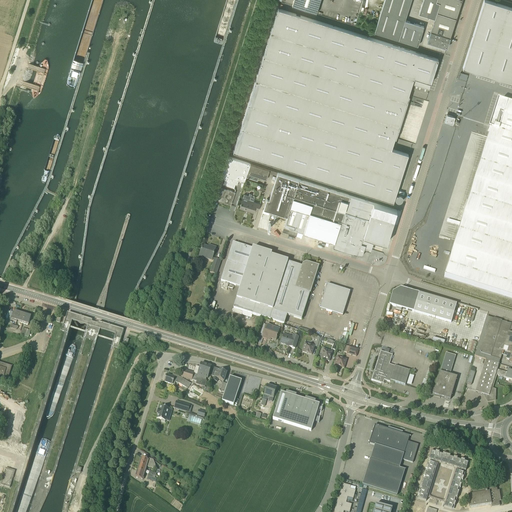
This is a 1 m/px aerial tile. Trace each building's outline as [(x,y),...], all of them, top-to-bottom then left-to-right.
[(293,0),(292,6),(316,13),(320,0),(293,0)] [(418,46),(424,26),(405,20),(411,0),(384,0),(375,32),(418,46)] [(461,0),(422,0),(419,13),(435,18),(427,42),(447,48),(461,0)] [(511,3),(501,0),(481,0),(468,45),(461,67),(511,83),(511,3)] [(396,138),(409,96),(409,95),(408,95),(411,85),(412,84),(429,89),(438,59),(358,34),(278,9),(254,85),(252,92),(249,103),(233,151),(393,202),(408,154),(391,149),(395,138),(396,138)] [(444,277),(511,298),(511,104),(499,100),(470,194),(469,198),(444,277)] [(453,122),(455,115),(448,113),(446,120),(453,122)] [(235,184),(237,185),(239,180),(245,182),(246,177),(250,164),(227,156),(220,178),(225,180),(223,185),(234,188),(235,184)] [(250,164),(246,177),(257,181),(259,177),(266,180),(269,170),(250,164)] [(278,173),(276,176),(269,199),(267,199),(264,208),(287,216),(299,179),(278,173)] [(330,189),(299,179),(287,216),(282,231),(296,235),(297,231),(303,233),(310,213),(322,216),(330,189)] [(235,192),(227,190),(220,187),(216,200),(220,201),(220,200),(227,202),(226,203),(230,205),(235,192)] [(349,195),(330,189),(322,216),(341,222),(349,195)] [(258,210),(260,204),(252,201),(252,203),(249,202),(251,196),(251,197),(252,194),(249,193),(249,195),(244,194),(240,208),(253,212),(254,209),(258,210)] [(333,247),(362,256),(364,248),(370,249),(373,239),(386,243),(397,210),(374,203),(349,195),(341,222),(333,247)] [(322,228),(319,238),(330,241),(333,231),(322,228)] [(268,309),(284,260),(271,256),(272,254),(253,248),(252,249),(233,243),(221,281),(240,287),(236,299),(268,309)] [(203,246),(199,256),(212,260),(216,248),(212,246),(211,249),(203,246)] [(216,275),(221,261),(214,259),(210,272),(216,275)] [(285,315),(301,320),(318,267),(306,263),(305,262),(302,264),(303,265),(302,267),(288,263),(288,262),(284,260),(268,309),(285,315)] [(327,284),(320,309),(342,316),(350,292),(327,284)] [(452,318),(456,305),(400,289),(393,293),(389,305),(451,323),(452,318)] [(17,322),(19,313),(14,312),(12,318),(11,317),(10,320),(17,322)] [(23,324),(25,315),(19,313),(17,322),(23,324)] [(60,329),(60,331),(65,333),(68,334),(72,321),(86,325),(87,326),(83,338),(96,342),(99,330),(100,329),(114,334),(115,334),(111,347),(119,350),(119,348),(118,347),(123,330),(98,322),(98,324),(91,322),(92,320),(68,313),(67,313),(62,330),(60,329)] [(30,317),(25,315),(23,324),(28,326),(29,322),(30,322),(31,320),(30,320),(30,317)] [(502,352),(507,353),(506,359),(510,360),(509,363),(511,363),(511,324),(486,317),(474,356),(486,360),(499,364),(502,352)] [(276,341),(279,331),(271,328),(271,326),(267,325),(263,336),(262,338),(267,340),(267,338),(276,341)] [(295,349),(298,337),(293,336),(293,338),(283,335),(281,343),(287,345),(287,346),(295,349)] [(466,352),(473,354),(477,343),(470,341),(466,352)] [(312,355),(314,346),(305,343),(302,352),(307,354),(307,353),(311,354),(311,355),(312,355)] [(417,343),(415,348),(434,354),(436,349),(417,343)] [(349,347),(347,354),(356,357),(358,350),(349,347)] [(329,362),(332,352),(323,349),(320,359),(329,362)] [(390,381),(405,385),(410,371),(395,366),(389,364),(392,355),(380,351),(371,380),(381,383),(382,380),(390,382),(390,381)] [(440,372),(433,396),(450,401),(457,377),(450,375),(456,356),(446,353),(440,372)] [(344,368),(346,360),(337,357),(334,365),(339,367),(340,366),(344,368)] [(496,375),(502,377),(504,372),(497,370),(499,364),(486,360),(476,392),(486,395),(486,397),(487,399),(488,401),(494,400),(494,390),(491,389),(496,375)] [(0,362),(0,375),(8,378),(12,366),(0,362)] [(184,370),(181,377),(187,379),(186,379),(192,381),(192,380),(197,382),(196,384),(205,387),(207,381),(205,381),(206,378),(208,378),(211,367),(201,364),(197,375),(193,374),(184,370)] [(223,382),(226,373),(218,370),(214,368),(213,373),(215,374),(213,381),(217,382),(218,379),(223,382)] [(507,373),(504,372),(502,377),(506,378),(505,379),(511,381),(511,380),(511,371),(508,370),(507,373)] [(471,385),(475,373),(470,371),(466,383),(471,385)] [(191,384),(178,376),(173,374),(172,377),(167,375),(165,382),(174,385),(176,381),(180,383),(179,384),(187,389),(191,384)] [(230,377),(230,378),(222,401),(233,405),(241,381),(230,377)] [(265,404),(266,400),(266,401),(267,397),(269,398),(268,401),(272,402),(276,389),(267,385),(261,405),(264,406),(265,404)] [(281,393),(273,419),(311,431),(314,421),(318,422),(319,418),(315,417),(319,405),(315,403),(315,401),(305,398),(304,400),(295,397),(296,395),(286,392),(285,394),(281,393)] [(174,408),(188,412),(190,406),(176,401),(174,408)] [(161,420),(161,421),(165,422),(165,421),(166,421),(170,409),(160,406),(159,410),(158,409),(157,414),(158,414),(157,418),(161,420)] [(200,424),(202,419),(189,415),(188,421),(200,424)] [(375,425),(373,429),(369,444),(374,445),(362,485),(364,485),(367,486),(397,496),(405,470),(399,468),(402,460),(413,463),(418,445),(408,442),(409,436),(410,436),(375,425)] [(439,454),(439,452),(436,451),(435,453),(431,452),(429,459),(436,462),(439,454)] [(446,456),(446,454),(443,453),(442,455),(439,454),(436,462),(444,464),(446,456)] [(451,466),(454,457),(450,456),(449,457),(446,456),(444,464),(451,466)] [(458,469),(461,461),(457,460),(457,458),(454,457),(451,466),(458,469)] [(141,458),(139,464),(147,467),(154,469),(155,467),(148,464),(149,460),(141,458)] [(466,471),(468,463),(464,462),(465,460),(461,459),(458,469),(466,471)] [(435,472),(437,465),(429,462),(428,466),(427,466),(426,469),(427,470),(435,472)] [(146,471),(147,467),(139,464),(137,470),(145,473),(149,474),(152,475),(153,473),(146,471)] [(15,471),(13,470),(6,468),(0,485),(10,488),(15,471)] [(135,477),(143,480),(145,473),(137,470),(137,471),(135,477)] [(427,470),(426,473),(424,473),(423,476),(425,477),(433,479),(435,472),(427,470)] [(463,481),(464,477),(462,477),(463,473),(455,470),(453,478),(463,481)] [(421,484),(431,487),(433,479),(425,477),(424,481),(422,480),(421,484)] [(460,488),(461,484),(460,484),(461,480),(453,478),(451,485),(459,488),(460,488)] [(340,483),(339,490),(352,494),(353,490),(348,489),(349,485),(340,483)] [(428,494),(431,487),(421,484),(420,487),(421,488),(420,491),(428,494)] [(458,495),(459,492),(458,491),(459,488),(451,485),(448,492),(458,495)] [(500,506),(497,490),(496,486),(472,490),(473,494),(468,495),(470,508),(491,504),(491,507),(500,506)] [(339,490),(337,497),(345,500),(346,496),(351,498),(352,494),(339,490)] [(419,491),(418,495),(419,495),(418,499),(426,501),(428,494),(419,491)] [(448,492),(446,500),(454,502),(455,498),(457,499),(458,495),(448,492)] [(337,497),(335,504),(348,508),(349,504),(344,503),(345,500),(337,497)] [(452,510),(453,506),(455,506),(456,503),(454,502),(446,500),(444,507),(452,510)]
